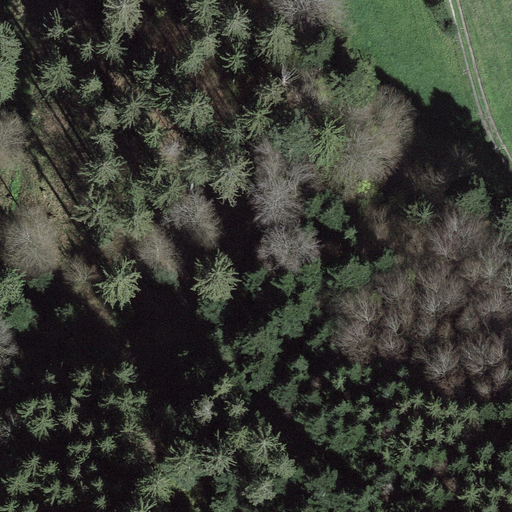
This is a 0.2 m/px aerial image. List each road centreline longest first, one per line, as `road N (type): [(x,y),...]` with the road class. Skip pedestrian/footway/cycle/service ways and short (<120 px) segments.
road 1 (track): [(448,179),(286,193),(261,210),(203,287),(177,347),(134,511)]
road 2 (track): [(260,0),(398,155),(448,179)]
road 3 (track): [(452,0),(489,125),(511,169)]
